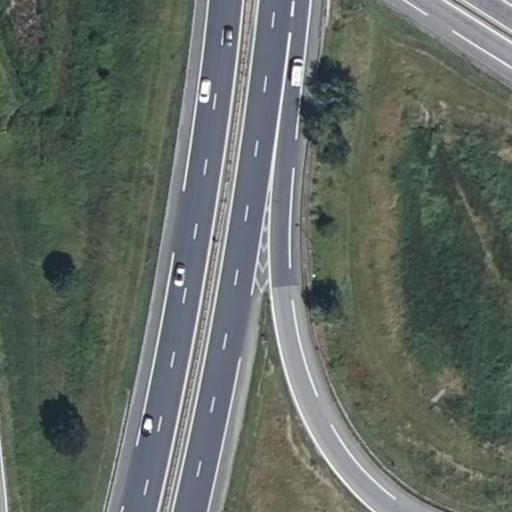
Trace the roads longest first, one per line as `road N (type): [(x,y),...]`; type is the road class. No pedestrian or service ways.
road 1 (trunk): [(228,0),(177,348),(142,511)]
road 2 (trunk): [(400,511),(348,463),(317,415),(300,359),(286,244),(292,78),(276,31)]
road 3 (trunk): [(193,511),(276,31)]
